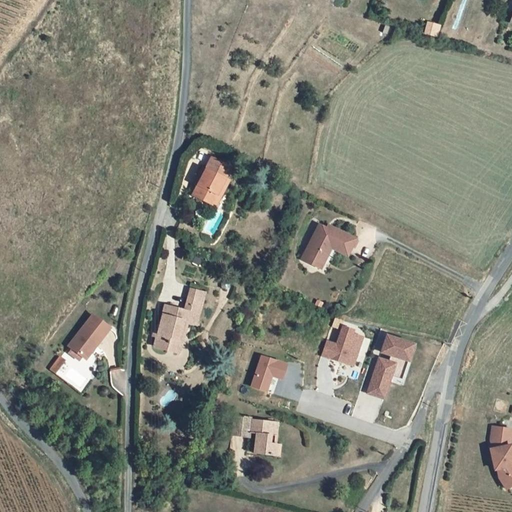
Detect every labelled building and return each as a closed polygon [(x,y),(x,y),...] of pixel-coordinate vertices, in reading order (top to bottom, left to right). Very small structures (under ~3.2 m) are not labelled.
[(511,5),(508,4),(500,23),(511,27),(511,5)] [(185,199),(183,202),(193,208),(199,197),(203,200),(213,184),(209,182),(216,171),(197,160),(190,172),(186,170),(182,177),(186,179),(181,187),(177,194),(185,199)] [(186,179),(182,177),(178,185),(181,187),(186,179)] [(199,197),(193,208),(198,210),(203,200),(199,197)] [(322,257),(337,266),(347,250),(328,238),(326,241),(319,236),(313,232),(295,260),(313,271),(322,257)] [(145,333),(141,343),(152,346),(153,343),(156,344),(158,335),(166,338),(168,329),(173,330),(175,322),(183,325),(194,293),(180,289),(175,304),(179,305),(177,311),(154,304),(147,324),(145,333)] [(67,355),(76,362),(80,365),(103,334),(86,321),(63,352),(67,355)] [(325,340),(321,358),(355,367),(363,337),(353,334),(355,329),(341,326),(336,343),(325,340)] [(152,346),(166,351),(173,330),(168,329),(166,338),(158,335),(156,344),(153,343),(152,346)] [(376,356),(366,395),(386,400),(396,361),(410,364),(415,343),(384,336),(379,357),(376,356)] [(63,359),(72,366),(76,362),(67,355),(63,359)] [(249,388),(267,393),(271,379),(282,382),(288,364),(260,355),(249,388)] [(53,363),(43,375),(47,379),(58,367),(53,363)] [(228,413),(226,429),(243,430),(245,418),(246,415),(228,413)] [(259,432),(260,419),(245,418),(243,430),(241,450),(259,452),(261,441),(256,440),(257,432),(259,432)] [(480,437),(482,447),(479,447),(483,467),(486,466),(488,475),(495,487),(511,477),(503,463),(499,443),(501,427),(482,424),(480,437)]
